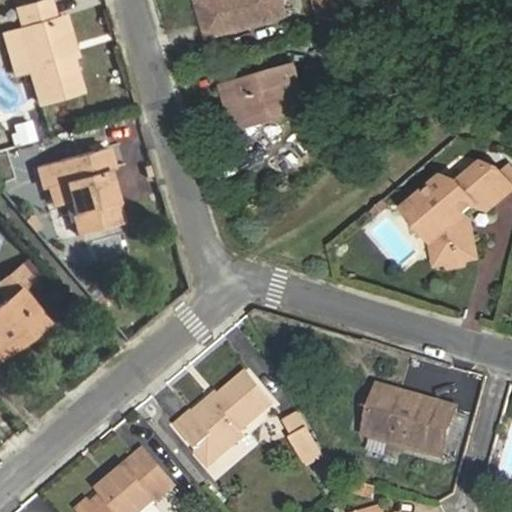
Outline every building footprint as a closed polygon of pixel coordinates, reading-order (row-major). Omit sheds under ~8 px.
[(281,0),(195,0),(206,38),(286,14),(281,0)] [(79,90),(69,56),(60,58),(56,46),(65,43),(58,18),(53,20),(47,1),(16,10),(22,29),(17,30),(28,68),(37,101),(79,90)] [(318,11),(324,30),(354,22),(348,3),(318,11)] [(60,58),(69,56),(77,54),(65,16),(58,18),(65,43),(56,46),(60,58)] [(324,30),(330,50),(359,42),(354,22),(324,30)] [(28,68),(17,30),(4,34),(15,71),(28,68)] [(359,42),(330,50),(333,62),(363,54),(359,42)] [(274,111),(275,118),(306,109),(294,65),(227,84),(238,121),(274,111)] [(235,129),(275,118),(274,111),(238,121),(227,84),(221,86),(235,129)] [(77,234),(118,223),(104,169),(107,168),(110,167),(103,146),(36,165),(43,187),(47,186),(53,204),(67,200),(77,234)] [(503,182),(494,171),(489,165),(472,160),(455,177),(443,175),(406,206),(432,239),(435,259),(446,257),(449,261),(464,259),(465,254),(475,251),(468,218),(461,209),(467,203),(482,207),(506,185),(503,182)] [(494,171),(503,182),(511,174),(511,173),(502,164),(494,171)] [(104,169),(118,223),(122,222),(107,168),(104,169)] [(383,201),(373,209),(377,213),(387,205),(383,201)] [(0,297),(3,301),(0,302),(0,346),(20,331),(25,336),(43,322),(18,291),(30,282),(19,267),(0,282),(0,297)] [(0,346),(0,356),(25,336),(20,331),(0,346)] [(177,427),(196,451),(203,446),(215,461),(245,436),(241,431),(274,403),(249,375),(221,399),(197,417),(194,413),(177,427)] [(458,409),(381,388),(367,435),(444,456),(458,409)] [(197,417),(221,399),(217,394),(194,413),(197,417)] [(287,424),(299,445),(313,436),(300,416),(287,424)] [(304,463),(322,453),(313,436),(299,445),(295,448),(304,463)] [(203,446),(196,451),(209,466),(215,461),(203,446)] [(322,453),(304,463),(306,468),(325,458),(322,453)] [(144,511),(174,487),(146,454),(101,491),(105,496),(92,507),(88,503),(79,510),(80,511),(144,511)] [(389,511),(387,503),(355,511),(389,511)]
